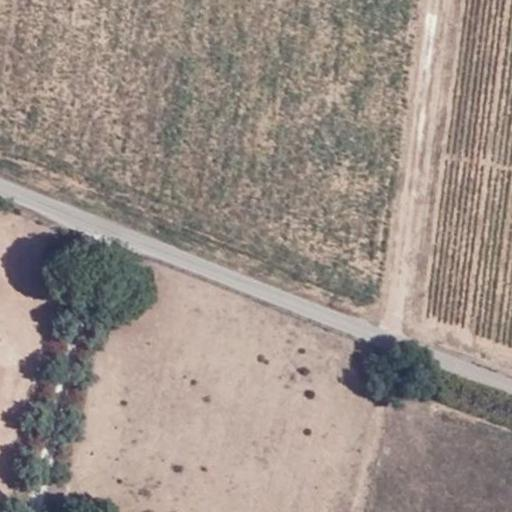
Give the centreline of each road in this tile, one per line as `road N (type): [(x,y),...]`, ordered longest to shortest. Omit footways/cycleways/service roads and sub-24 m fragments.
road 1 (unclassified): [(511,386),(0,187)]
road 2 (track): [(395,340),(435,0)]
